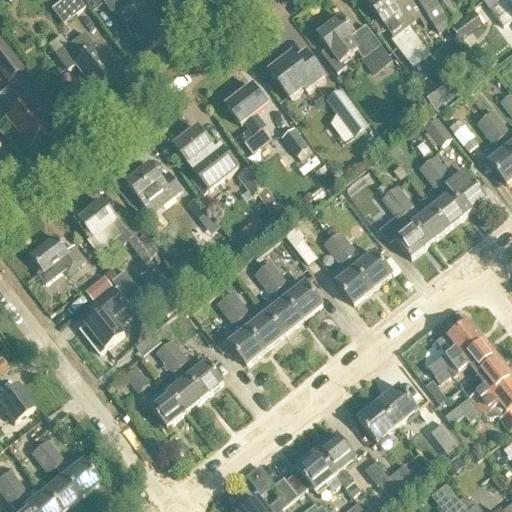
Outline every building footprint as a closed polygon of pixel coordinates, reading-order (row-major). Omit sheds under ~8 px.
[(87,13),(77,0),(71,0),(53,14),(64,29),(87,13)] [(115,0),(105,8),(115,22),(119,20),(149,59),(171,43),(149,14),(155,10),(148,0),(115,0)] [(178,0),(196,22),(219,4),(216,0),(178,0)] [(387,0),(374,0),(367,6),(396,44),(400,49),(397,51),(413,72),(430,59),(411,33),(412,32),(387,0)] [(412,0),(387,0),(412,32),(427,21),(440,39),(451,31),(427,0),(425,0),(417,6),(412,0)] [(449,3),(439,11),(453,29),(463,22),(449,3)] [(506,33),(511,28),(511,4),(511,3),(493,17),(506,33)] [(451,32),(461,45),(484,28),(474,15),(451,32)] [(343,24),(320,42),(330,54),(324,59),(340,80),(349,73),(345,68),(360,56),(366,65),(376,57),(387,72),(395,66),(383,52),(367,31),(356,40),(343,24)] [(119,81),(88,39),(58,61),(70,77),(78,71),(98,97),(119,81)] [(1,40),(0,40),(0,75),(9,87),(27,74),(1,40)] [(58,60),(70,51),(62,41),(50,50),(58,60)] [(272,79),(286,98),(293,107),(307,97),(309,100),(328,86),(308,61),(300,68),(295,61),(272,79)] [(16,120),(12,123),(31,149),(54,132),(19,86),(1,100),(16,120)] [(256,142),(267,133),(258,121),(270,113),(255,92),(229,112),(244,132),(247,130),(256,142)] [(343,95),(327,107),(354,145),(371,132),(343,95)] [(500,108),(511,122),(511,99),(500,108)] [(494,118),(486,125),(502,145),(510,139),(494,118)] [(438,124),(425,134),(441,154),(454,144),(438,124)] [(450,133),(469,157),(479,149),(461,125),(450,133)] [(478,131),(495,151),(502,145),(486,125),(478,131)] [(392,133),(382,140),(388,148),(398,140),(392,133)] [(310,152),(295,134),(283,144),(298,162),(310,152)] [(200,135),(176,153),(200,184),(196,186),(196,190),(205,202),(210,198),(211,199),(241,177),(219,148),(213,153),(200,135)] [(506,191),(511,185),(511,159),(507,153),(488,168),(506,191)] [(418,174),(426,184),(441,173),(433,162),(418,174)] [(129,189),(152,219),(163,211),(154,200),(159,196),(169,208),(184,197),(171,181),(164,187),(152,172),(129,189)] [(273,217),(281,211),(251,172),(238,182),(252,201),(257,197),(273,217)] [(441,173),(426,184),(435,195),(444,188),(450,183),(441,173)] [(450,183),(444,188),(451,198),(450,199),(468,221),(487,206),(463,176),(451,185),(450,183)] [(329,192),(323,197),(326,202),(333,197),(329,192)] [(449,236),(431,214),(414,227),(407,218),(415,212),(399,192),(389,200),(429,251),(449,236)] [(323,197),(314,203),(318,208),(326,202),(323,197)] [(450,199),(431,214),(449,236),(468,221),(450,199)] [(410,266),(429,251),(389,200),(383,205),(405,234),(393,244),(410,266)] [(214,226),(196,202),(187,208),(198,223),(202,220),(209,230),(214,226)] [(105,208),(82,226),(96,244),(91,248),(100,261),(121,245),(122,246),(126,252),(129,249),(145,269),(151,264),(138,247),(140,245),(138,243),(142,239),(137,234),(125,217),(116,223),(105,208)] [(258,224),(241,237),(253,254),(271,241),(258,224)] [(285,240),(295,253),(306,245),(296,232),(285,240)] [(151,264),(154,262),(159,269),(166,263),(161,257),(164,254),(150,237),(140,245),(138,247),(151,264)] [(333,246),(373,296),(392,281),(374,259),(357,273),(350,265),(358,259),(342,238),(333,246)] [(33,263),(44,278),(41,280),(48,290),(62,280),(56,272),(61,268),(70,281),(87,268),(76,253),(69,258),(59,244),(33,263)] [(373,296),(333,246),(325,251),(341,271),(342,271),(349,280),(336,290),(353,312),(373,296)] [(263,274),(280,295),(288,288),(272,267),(263,274)] [(280,295),(263,274),(255,281),(271,302),(280,295)] [(112,289),(117,295),(130,311),(143,298),(127,277),(112,289)] [(103,280),(84,295),(94,307),(113,292),(103,280)] [(285,304),(303,326),(322,311),(304,289),(285,304)] [(113,324),(130,311),(117,295),(94,312),(102,322),(85,336),(103,360),(127,343),(113,324)] [(234,298),(226,304),(241,325),(250,318),(234,298)] [(233,331),(241,325),(226,304),(217,311),(233,331)] [(285,304),(266,319),(284,341),(303,326),(285,304)] [(454,338),(467,328),(459,318),(457,319),(446,328),(454,338)] [(266,319),(247,334),(265,356),(284,341),(266,319)] [(432,377),(436,383),(484,346),(469,327),(448,344),(456,354),(442,366),(434,356),(424,363),(434,375),(432,377)] [(246,371),(265,356),(247,334),(228,349),(246,371)] [(471,373),(478,382),(499,366),(484,346),(436,383),(443,391),(454,382),(456,385),(471,373)] [(155,359),(163,369),(178,357),(170,347),(155,359)] [(204,404),(186,382),(179,374),(186,368),(178,357),(163,369),(178,388),(167,397),(185,419),(204,404)] [(0,363),(0,379),(8,373),(0,363)] [(511,385),(511,382),(499,366),(478,382),(486,392),(471,404),(472,406),(454,420),(459,427),(466,422),(466,421),(511,385)] [(186,382),(204,404),(223,389),(205,367),(186,382)] [(126,384),(138,400),(150,391),(138,374),(126,384)] [(501,411),(507,420),(501,424),(511,438),(511,385),(466,421),(466,422),(472,428),(483,420),(486,423),(501,411)] [(17,391),(0,403),(0,415),(2,413),(15,430),(35,416),(17,391)] [(378,410),(397,434),(418,417),(399,394),(378,410)] [(166,434),(185,419),(167,397),(148,412),(166,434)] [(377,450),(397,434),(378,410),(357,426),(377,450)] [(461,453),(443,431),(431,440),(449,462),(461,453)] [(336,482),(337,481),(347,495),(357,488),(346,474),(357,465),(338,442),(316,458),(336,482)] [(39,454),(79,504),(98,489),(81,467),(70,476),(48,447),(39,454)] [(478,452),(473,456),(479,464),(487,458),(484,453),(478,452)] [(68,511),(79,504),(39,454),(32,459),(54,488),(42,497),(54,511),(68,511)] [(315,498),(336,482),(316,458),(296,474),(315,498)] [(447,473),(453,481),(466,469),(460,462),(447,473)] [(379,491),(388,484),(375,468),(367,475),(379,491)] [(406,470),(388,484),(402,502),(420,487),(406,470)] [(54,511),(42,497),(32,506),(9,477),(1,484),(23,511),(54,511)] [(23,511),(1,484),(0,484),(0,495),(12,511),(23,511)] [(269,511),(264,511),(258,504),(248,511),(287,511),(290,511),(289,510),(298,503),(283,484),(274,492),(282,502),(269,511)] [(394,509),(402,502),(388,484),(379,491),(394,509)] [(443,485),(429,496),(441,511),(464,511),(460,507),(443,485)] [(356,489),(348,495),(353,502),(361,496),(356,489)] [(479,511),(478,510),(476,511),(468,501),(460,507),(464,511),(479,511)]
